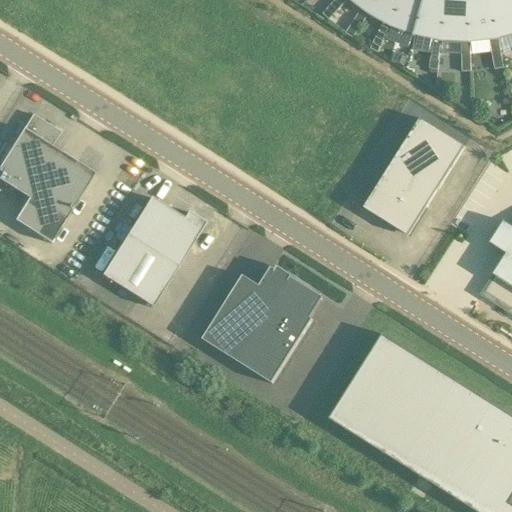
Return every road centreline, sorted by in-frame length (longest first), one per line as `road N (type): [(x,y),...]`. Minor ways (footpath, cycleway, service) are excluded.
road 1 (unclassified): [(0,48),(511,371)]
road 2 (unclassified): [(162,511),(0,408)]
